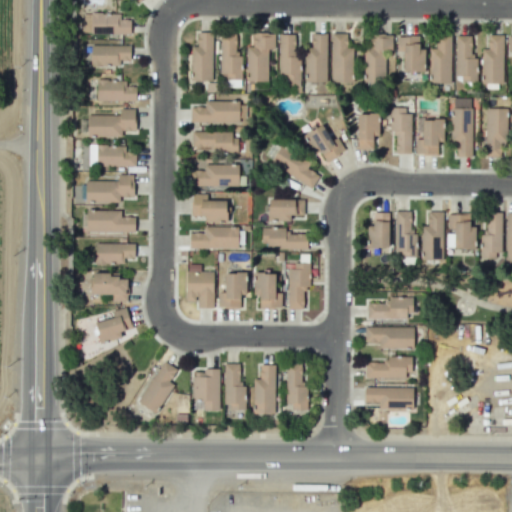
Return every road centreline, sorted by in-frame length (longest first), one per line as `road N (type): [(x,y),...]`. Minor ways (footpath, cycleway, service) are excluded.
road 1 (secondary): [(38,0),(37,511)]
road 2 (residential): [(37,457),(511,456)]
road 3 (residential): [(168,12),(187,3),(511,6)]
road 4 (residential): [(168,12),(162,309),(170,329)]
road 5 (residential): [(348,190),(338,206),(334,456)]
road 6 (residential): [(170,329),(192,337),(336,337)]
road 7 (residential): [(511,183),(365,183),(348,190)]
